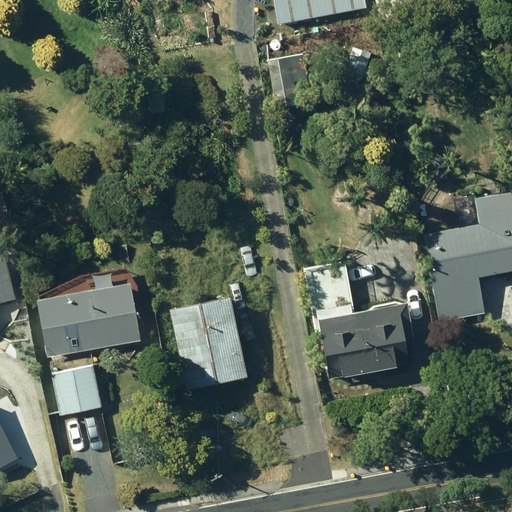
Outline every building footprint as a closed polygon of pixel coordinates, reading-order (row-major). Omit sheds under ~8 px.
[(265,0),(271,27),(363,9),(361,0),(265,0)] [(374,0),(378,21),(444,10),(442,0),(374,0)] [(383,44),(385,56),(397,53),(395,42),(383,44)] [(262,59),(269,109),(295,106),(291,80),(303,79),(300,54),(262,59)] [(404,133),(406,146),(420,143),(418,130),(404,133)] [(380,140),(381,150),(392,149),(390,139),(380,140)] [(415,238),(433,322),(479,313),(473,280),(511,271),(511,241),(503,196),(469,202),(473,227),(415,238)] [(0,302),(10,300),(0,258),(0,302)] [(346,377),(347,384),(381,377),(380,370),(402,366),(397,342),(408,340),(400,303),(350,314),(339,261),(296,270),(310,333),(313,333),(322,382),(346,377)] [(32,302),(41,358),(135,342),(125,285),(32,302)] [(161,313),(181,393),(240,377),(221,298),(161,313)] [(48,374),(56,416),(97,408),(89,367),(48,374)]
